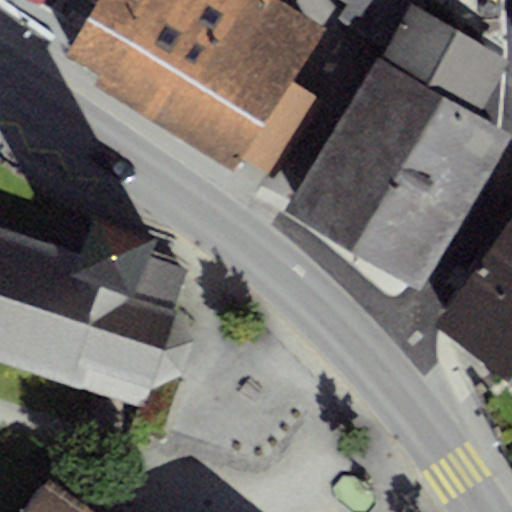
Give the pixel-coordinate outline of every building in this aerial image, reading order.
[(322,26),(278,0),(92,0),(61,53),(97,74),(91,84),(233,170),(240,159),(267,174),(315,95),(290,80),(322,26)] [(425,0),(343,0),(349,3),(341,17),(389,47),(291,209),(416,283),(505,135),(475,117),(511,59),(422,5),(425,0)] [(0,358),(142,407),(150,384),(179,375),(187,356),(193,340),(176,308),(172,307),(185,270),(144,256),(151,234),(91,213),(76,256),(0,229),(0,358)] [(511,214),(438,319),(511,375),(511,214)] [(95,511),(48,478),(22,511),(95,511)]
